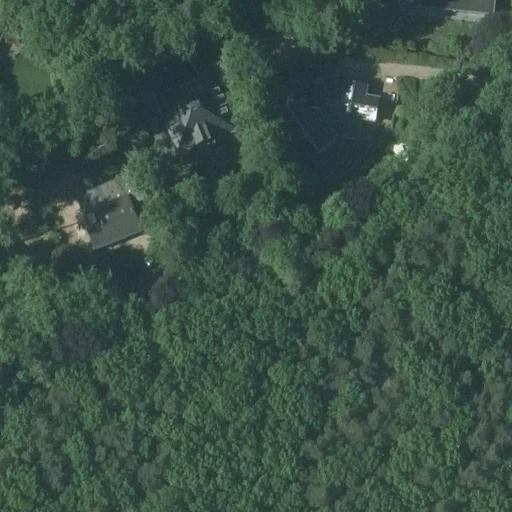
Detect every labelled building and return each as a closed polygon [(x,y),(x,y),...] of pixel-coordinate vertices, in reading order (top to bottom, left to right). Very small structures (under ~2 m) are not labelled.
[(281,0),(295,14),(310,0),(281,0)] [(422,0),(421,10),(492,17),(493,0),(422,0)] [(0,36),(1,35),(15,43),(25,23),(0,9),(0,36)] [(239,49),(262,52),(264,36),(241,33),(239,49)] [(223,137),(235,132),(222,97),(244,89),(234,60),(213,68),(211,62),(196,68),(199,74),(203,73),(206,83),(171,96),(177,112),(165,117),(173,139),(185,135),(192,153),(201,149),(202,153),(216,148),(215,144),(224,141),(223,137)] [(298,62),(288,110),(318,156),(334,145),(335,138),(356,142),(360,122),(360,121),(365,122),(369,101),(364,100),(366,91),(347,87),(345,97),(334,95),(339,70),(316,65),(298,62)] [(105,145),(97,148),(100,160),(109,157),(105,145)] [(137,167),(123,173),(126,179),(133,197),(137,206),(151,201),(137,167)] [(99,228),(86,234),(94,255),(143,235),(128,199),(133,197),(126,179),(86,195),(99,228)]
